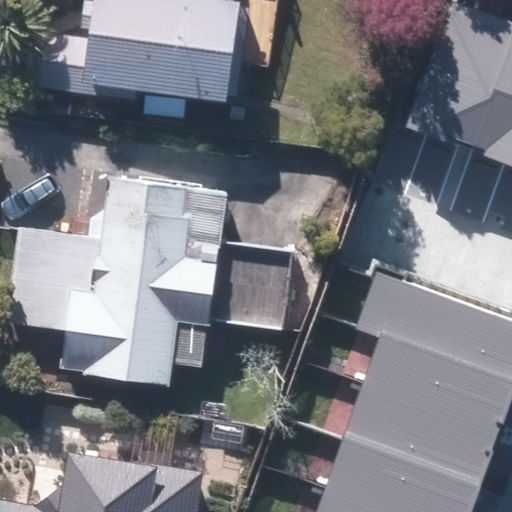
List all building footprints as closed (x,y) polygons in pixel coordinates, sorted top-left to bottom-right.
[(48,34),(40,86),(132,99),(134,87),(220,99),(233,1),(225,0),(91,0),(86,40),(48,34)] [(511,22),(455,0),(454,0),(406,125),(511,165),(511,22)] [(216,240),(222,189),(108,175),(101,240),(16,230),(5,321),(64,328),(60,365),(166,378),(168,362),(200,366),(207,315),(278,324),(287,249),(216,240)] [(384,335),(511,382),(511,322),(378,272),(358,325),(384,335)] [(366,384),(503,435),(511,411),(511,382),(384,335),(366,384)] [(345,439),(482,490),(503,435),(366,384),(345,439)] [(327,489),(389,511),(473,511),(482,490),(345,439),(327,489)] [(0,499),(0,511),(189,511),(197,470),(66,447),(55,509),(0,499)] [(318,511),(389,511),(327,489),(318,511)]
